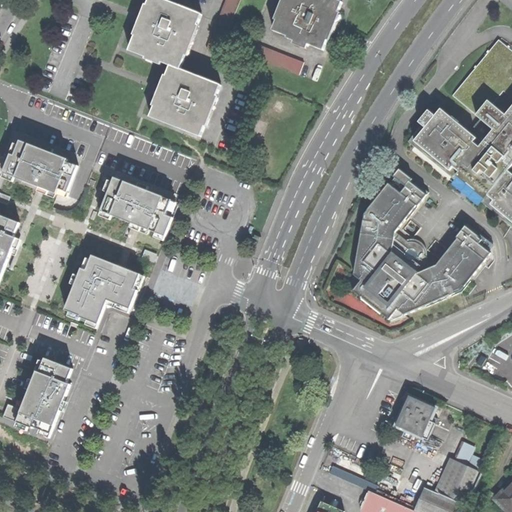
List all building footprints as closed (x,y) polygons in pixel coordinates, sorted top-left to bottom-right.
[(148,57),(171,66),(181,70),(186,56),(185,55),(196,26),(198,27),(202,15),(163,0),(150,0),(148,6),(149,7),(143,23),(138,37),(136,36),(130,51),(147,58),(148,57)] [(227,0),(214,34),(225,38),(240,0),(227,0)] [(277,22),(273,32),(288,38),(287,40),(308,48),(309,46),(324,52),(328,42),(326,41),(332,27),(337,14),(339,15),(344,3),(335,0),(287,0),(279,23),(277,22)] [(482,203),(511,228),(511,168),(511,166),(511,50),(499,40),(452,96),(481,120),(469,134),(441,110),(436,117),(429,112),(419,123),(422,126),(408,143),(454,181),(457,177),(466,185),(467,184),(475,191),(474,192),(484,200),(482,203)] [(304,64),(266,49),(262,61),(300,76),(304,64)] [(151,117),(201,137),(206,126),(204,126),(215,97),(217,97),(221,86),(181,70),(171,66),(166,77),(168,78),(162,93),(157,107),(155,106),(151,117)] [(0,290),(70,316),(99,328),(108,305),(134,316),(166,233),(105,209),(111,195),(68,179),(63,192),(0,168),(0,290)] [(470,281),(486,261),(474,251),(479,245),(462,231),(446,252),(447,253),(437,266),(426,257),(423,257),(423,253),(421,250),(423,247),(418,242),(415,245),(411,244),(408,245),(407,242),(406,241),(396,234),(405,221),(407,222),(423,201),(406,188),(401,194),(389,185),(373,205),(372,204),(363,215),(355,260),(357,261),(354,277),(361,282),(353,293),(362,300),(362,298),(382,314),(381,315),(389,321),(397,311),(405,317),(420,310),(421,311),(462,293),(471,282),(470,281)] [(413,235),(406,241),(407,242),(408,245),(411,244),(415,245),(418,242),(423,247),(421,250),(423,253),(423,257),(426,257),(431,248),(431,245),(430,242),(428,239),(425,237),(421,235),(417,235),(413,235)] [(75,368),(47,357),(46,361),(42,359),(37,371),(38,372),(36,378),(31,378),(28,388),(31,390),(24,408),(9,403),(5,416),(34,426),(53,434),(73,384),(69,382),(75,368)] [(408,397),(395,428),(422,439),(423,437),(432,416),(435,408),(408,397)] [(438,419),(432,416),(423,437),(429,440),(438,419)] [(342,451),(334,472),(372,487),(380,467),(342,451)] [(438,496),(466,508),(481,474),(454,462),(438,496)] [(511,511),(511,482),(494,501),(505,511),(511,511)] [(415,511),(463,511),(466,508),(438,496),(425,490),(415,511)] [(411,511),(368,493),(359,511),(411,511)] [(316,511),(341,511),(321,503),(316,511)]
